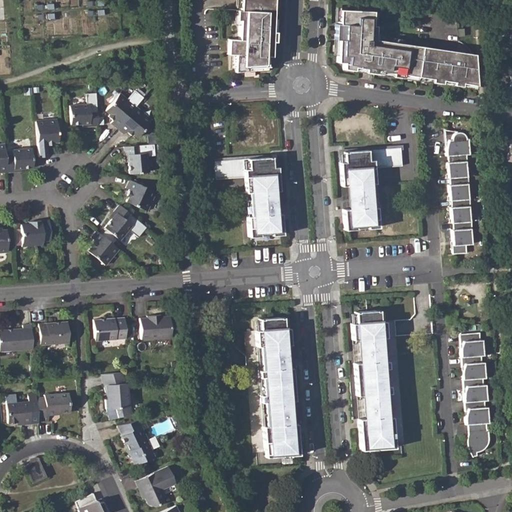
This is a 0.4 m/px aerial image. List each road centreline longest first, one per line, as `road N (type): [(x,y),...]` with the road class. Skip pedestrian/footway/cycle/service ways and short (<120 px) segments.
road 1 (tertiary): [(74,289),(304,271)]
road 2 (residential): [(434,267),(454,493)]
road 3 (tertiary): [(331,485),(316,281)]
road 4 (residential): [(428,103),(434,267)]
road 5 (residential): [(0,472),(42,445),(87,452),(121,511)]
road 6 (tertiary): [(314,262),(302,103)]
